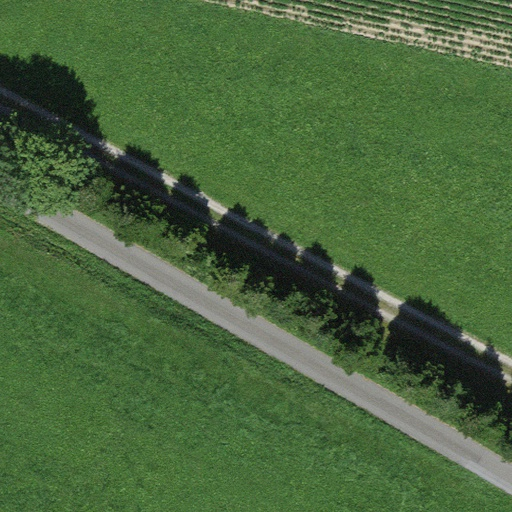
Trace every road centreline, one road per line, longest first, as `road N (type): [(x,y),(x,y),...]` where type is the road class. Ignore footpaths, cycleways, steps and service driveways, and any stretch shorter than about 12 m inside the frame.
road 1 (residential): [(511,481),(0,176)]
road 2 (track): [(0,76),(178,175),(511,339)]
